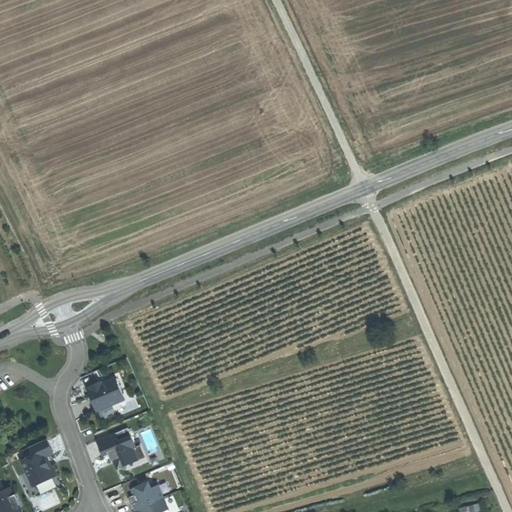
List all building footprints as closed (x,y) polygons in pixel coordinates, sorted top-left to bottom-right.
[(101,381),(90,385),(94,396),(91,397),(93,401),(97,410),(118,401),(117,398),(124,395),(116,378),(102,384),(101,381)] [(128,427),(97,440),(103,455),(108,452),(111,452),(114,459),(118,468),(119,467),(128,469),(129,463),(130,461),(137,458),(133,448),(136,446),(128,427)] [(33,455),(21,460),(27,473),(33,486),(57,475),(58,475),(53,465),(49,465),(45,457),(54,453),(47,438),(29,447),(33,455)] [(140,445),(136,446),(133,448),(137,458),(130,461),(129,463),(145,456),(140,445)] [(61,483),(57,475),(33,486),(27,473),(21,475),(31,496),(51,488),(61,483)] [(136,477),(122,483),(128,497),(130,496),(131,499),(135,508),(163,497),(158,485),(151,488),(149,481),(140,485),(136,477)] [(0,492),(3,499),(0,500),(0,511),(15,511),(18,510),(16,507),(19,506),(21,505),(16,493),(14,494),(10,487),(0,491),(0,492)] [(168,508),(163,497),(135,508),(136,511),(161,511),(162,511),(168,508)]
